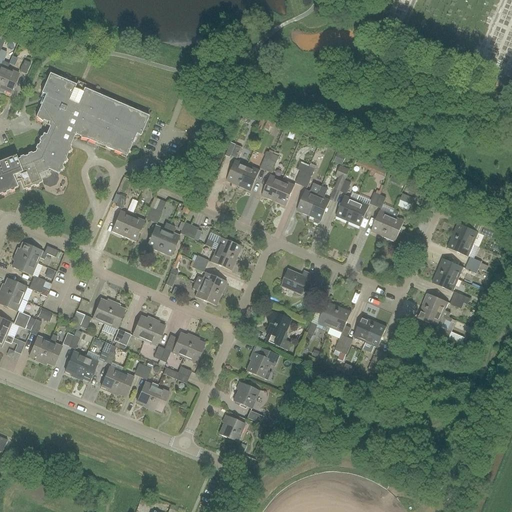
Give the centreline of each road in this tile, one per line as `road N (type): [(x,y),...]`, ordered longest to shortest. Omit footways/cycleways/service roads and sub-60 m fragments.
road 1 (residential): [(439,211),(402,296),(271,240)]
road 2 (residential): [(183,446),(0,373)]
road 3 (residential): [(233,329),(95,271),(85,252)]
road 4 (residential): [(85,252),(118,174),(158,155),(171,125)]
road 5 (residential): [(183,446),(233,329)]
road 6 (residential): [(271,240),(159,191)]
